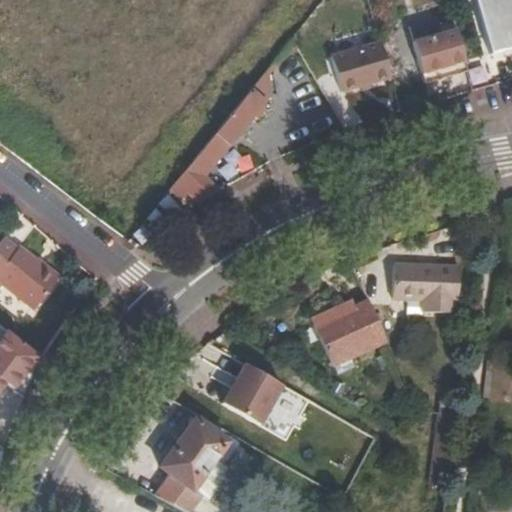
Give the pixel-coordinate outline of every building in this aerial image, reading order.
[(434,6),(432,0),(416,0),(419,10),(434,6)] [(511,0),(472,0),(488,54),(501,50),(501,51),(511,47),(511,0)] [(468,25),(465,11),(451,14),(454,29),(468,25)] [(412,43),(439,36),(436,27),(421,32),(420,30),(409,33),(412,43)] [(439,36),(412,43),(410,44),(411,50),(400,53),(407,78),(447,67),(439,36)] [(378,44),(328,59),(337,95),(388,79),(378,44)] [(386,56),(396,54),(394,45),(384,48),(386,56)] [(511,51),(487,57),(492,81),(511,76),(511,51)] [(187,195),(198,204),(217,190),(216,189),(200,178),(204,174),(248,119),(253,122),(260,112),(258,108),(267,96),(264,71),(168,191),(182,201),(187,195)] [(200,178),(216,189),(218,186),(204,174),(200,178)] [(55,281),(15,250),(0,268),(0,289),(30,313),(55,281)] [(422,300),(421,313),(454,314),(454,301),(458,301),(460,268),(391,266),(391,299),(422,300)] [(312,325),(352,308),(348,301),(309,319),(312,325)] [(329,366),(385,342),(367,301),(352,308),(312,325),(329,366)] [(23,365),(31,354),(12,341),(4,351),(23,365)] [(238,406),(254,378),(217,356),(200,384),(238,406)] [(254,416),(270,387),(254,378),(238,406),(254,416)] [(438,417),(456,419),(457,408),(440,404),(438,417)] [(456,419),(438,417),(432,459),(450,462),(456,419)] [(168,474),(152,496),(180,511),(186,511),(198,496),(190,491),(212,460),(220,465),(234,444),(226,439),(223,442),(192,419),(158,466),(168,474)]
